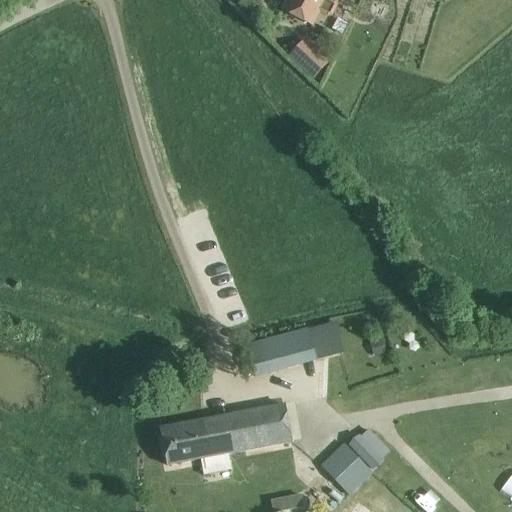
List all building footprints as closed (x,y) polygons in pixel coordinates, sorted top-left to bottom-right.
[(287,0),(282,10),(312,26),(319,14),(328,18),(333,16),(337,6),(336,2),(332,0),(287,0)] [(330,62),(306,39),(289,57),(314,80),(330,62)] [(255,377),(317,360),(308,330),(246,346),(255,377)] [(381,340),(371,343),(376,357),(386,353),(381,340)] [(202,421),(160,429),(167,466),(201,460),(204,476),(231,471),(228,455),(292,443),(291,437),(286,412),(285,406),(204,421),(202,421)] [(353,440),(349,446),(373,471),(383,461),(382,460),(361,438),(360,436),(353,440)] [(373,475),(344,445),(321,467),(350,497),(373,475)] [(301,495),(289,497),(292,510),(304,508),(301,495)]
